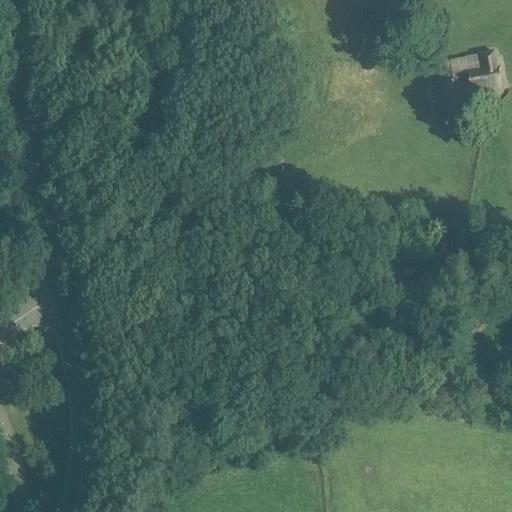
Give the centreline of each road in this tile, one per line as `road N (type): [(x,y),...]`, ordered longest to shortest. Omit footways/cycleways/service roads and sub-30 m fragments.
road 1 (unclassified): [(58,284),(9,0)]
road 2 (unclassified): [(68,511),(82,426),(58,284)]
